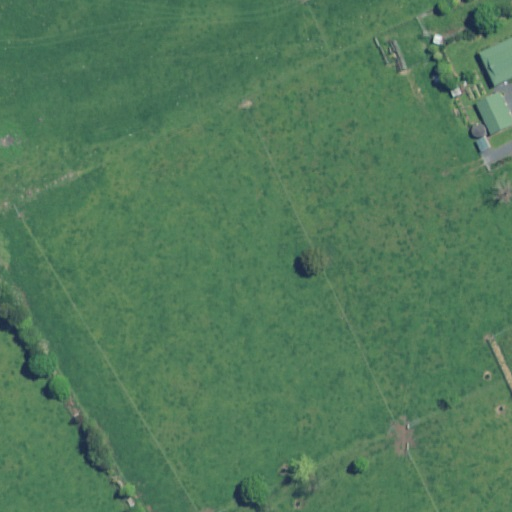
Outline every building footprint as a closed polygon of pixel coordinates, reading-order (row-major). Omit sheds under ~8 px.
[(477,21),(473,12),(463,17),(467,26),(477,21)] [(444,47),(448,37),(437,33),(434,43),(444,47)] [(511,41),(482,55),(497,87),(511,80),(511,41)] [(466,94),(461,84),(451,89),(456,99),(466,94)] [(511,127),(511,115),(502,93),(478,104),(493,136),(511,127)] [(481,140),(482,139),(486,137),(487,136),(488,135),(488,133),(489,132),(489,130),(488,129),(488,127),(487,126),(486,125),(485,124),(484,123),(482,123),(481,122),(479,122),(478,122),(476,123),(475,124),(474,125),(473,126),(472,127),(472,129),(471,130),(471,132),(472,133),(472,135),(473,136),(474,137),(475,138),(476,139),(478,139),(479,140),(481,140)] [(488,137),(479,142),(485,154),(495,148),(488,137)]
